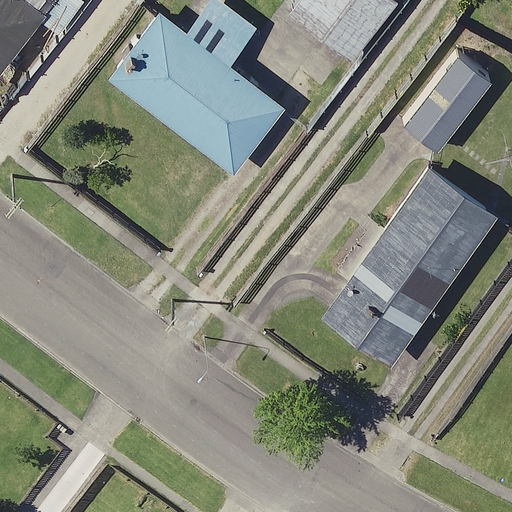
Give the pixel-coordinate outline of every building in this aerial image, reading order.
[(0,0),(0,41),(30,3),(26,0),(0,0)] [(245,16),(223,0),(190,0),(175,20),(148,0),(146,0),(98,64),(221,157),(269,95),(216,54),(245,16)] [(377,0),(278,0),(341,48),(377,0)] [(477,70),(438,41),(388,110),(427,138),(477,70)] [(490,191),(421,142),(310,303),(379,351),(490,191)]
